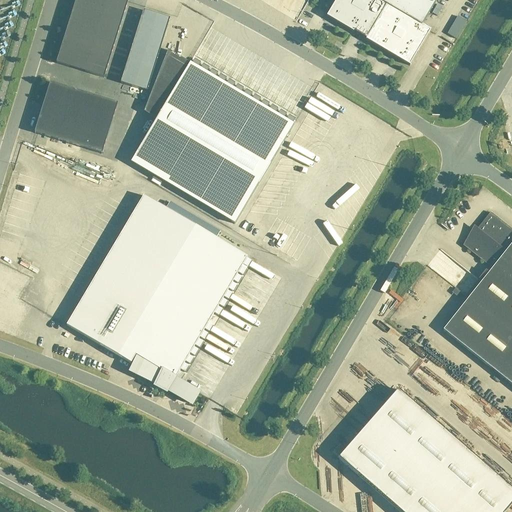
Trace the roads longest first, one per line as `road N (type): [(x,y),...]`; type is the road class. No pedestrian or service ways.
road 1 (unclassified): [(270,474),(460,153)]
road 2 (unclassified): [(270,474),(190,427),(0,346)]
road 3 (unclassified): [(204,0),(460,153)]
road 4 (unclassified): [(0,169),(52,0)]
road 5 (unknown): [(396,110),(458,0)]
